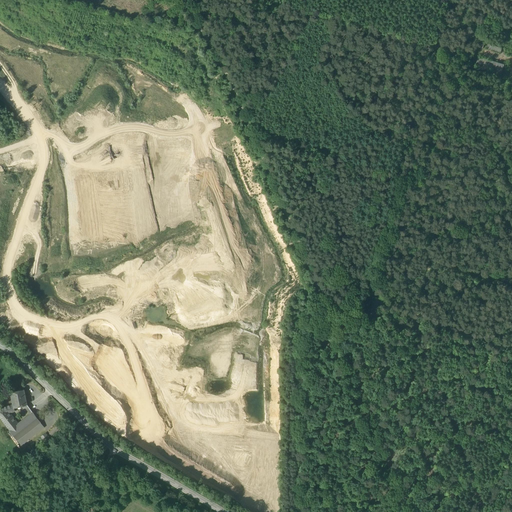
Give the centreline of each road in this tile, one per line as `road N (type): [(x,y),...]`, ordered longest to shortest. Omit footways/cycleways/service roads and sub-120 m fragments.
road 1 (track): [(183,0),(347,359),(406,511)]
road 2 (tertiary): [(224,511),(114,449),(0,345)]
road 3 (track): [(511,348),(361,308)]
road 4 (track): [(511,282),(379,245)]
